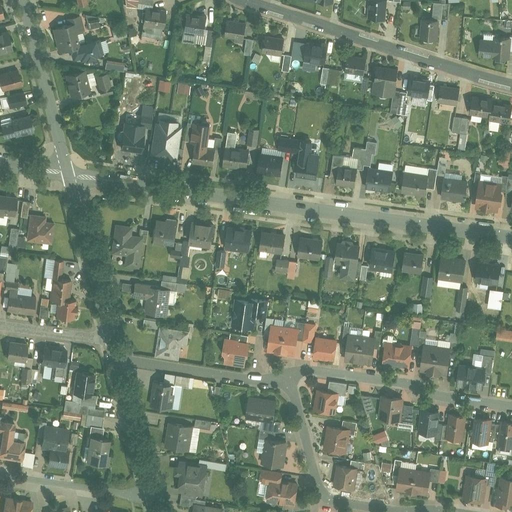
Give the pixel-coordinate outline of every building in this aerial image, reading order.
[(387,1),(372,0),(371,19),(385,20),(387,1)] [(450,4),(444,4),(442,19),(449,20),(450,4)] [(161,11),(147,8),(142,34),(154,36),(156,27),(164,28),(167,11),(161,10),(161,11)] [(100,16),(86,14),(89,29),(102,26),(100,16)] [(196,16),(188,15),(185,30),(205,33),(208,18),(196,16)] [(79,16),(68,19),(69,24),(73,24),(75,33),(83,31),(79,16)] [(439,21),(423,20),(422,39),(437,40),(439,21)] [(248,24),(229,21),(226,36),(246,39),(248,24)] [(69,24),(56,28),(58,37),(57,37),(60,51),(69,49),(70,51),(72,51),(79,49),(78,46),(75,33),(73,24),(69,24)] [(125,27),(112,30),(114,40),(127,37),(125,27)] [(216,30),(210,29),(207,45),(213,47),(216,30)] [(9,31),(0,33),(0,52),(13,49),(9,31)] [(75,33),(78,46),(86,43),(83,31),(75,33)] [(494,42),(483,41),(482,57),(493,57),(493,58),(509,59),(510,38),(495,37),(494,42)] [(285,40),(267,38),(265,53),(283,55),(285,40)] [(255,40),(249,39),(246,55),(253,56),(255,40)] [(79,49),(72,51),(74,58),(81,56),(82,59),(86,58),(87,60),(95,58),(94,55),(102,53),(99,40),(86,43),(78,46),(79,49)] [(322,46),(308,44),(306,60),(326,63),(329,46),(322,45),(322,46)] [(286,55),(284,71),(291,72),(293,56),(286,55)] [(367,59),(349,56),(347,71),(357,73),(357,70),(366,71),(367,59)] [(124,64),(106,61),(105,69),(123,72),(124,64)] [(332,69),(324,68),(322,82),(329,84),(332,69)] [(398,71),(378,68),(375,92),(394,95),(394,91),(395,91),(398,71)] [(343,71),(332,69),(329,84),(341,85),(343,71)] [(18,70),(0,74),(0,75),(4,89),(22,85),(18,70)] [(86,71),(68,75),(72,87),(71,88),(73,97),(91,92),(86,71)] [(107,73),(100,75),(104,89),(111,87),(107,73)] [(371,78),(364,77),(361,93),(369,94),(371,78)] [(430,82),(412,79),(410,93),(428,96),(430,82)] [(172,82),(160,80),(159,90),(170,92),(172,82)] [(191,84),(179,83),(178,93),(190,95),(191,84)] [(104,89),(100,90),(102,96),(114,93),(112,86),(111,87),(104,89)] [(460,91),(442,88),(439,101),(458,104),(460,91)] [(395,91),(394,91),(394,95),(392,106),(399,107),(401,92),(395,91)] [(24,92),(9,95),(11,107),(27,104),(24,92)] [(493,100),(473,98),(471,114),(490,117),(492,103),(493,100)] [(511,110),(511,105),(492,103),(490,117),(490,119),(510,122),(511,110)] [(154,116),(144,114),(142,125),(152,127),(154,117),(154,116)] [(12,118),(11,117),(2,119),(1,120),(2,122),(1,123),(5,136),(16,133),(16,135),(34,131),(30,115),(12,119),(12,118)] [(164,125),(158,124),(159,118),(154,117),(152,127),(151,131),(156,131),(163,132),(164,125)] [(462,118),(455,117),(453,132),(460,134),(462,118)] [(470,119),(462,118),(460,134),(467,135),(470,119)] [(164,125),(163,132),(156,131),(152,154),(162,156),(161,160),(168,161),(169,157),(177,158),(182,123),(165,120),(164,125)] [(195,123),(189,122),(186,140),(193,141),(195,123)] [(209,123),(203,122),(202,124),(195,123),(193,141),(198,142),(197,145),(207,146),(208,140),(209,141),(211,125),(210,125),(209,123)] [(260,129),(253,128),(250,144),(258,145),(260,129)] [(144,134),(124,131),(123,131),(122,132),(121,132),(121,133),(120,134),(120,135),(120,136),(120,137),(121,138),(121,139),(123,140),(124,140),(123,148),(136,150),(136,147),(142,148),(144,134)] [(224,165),(240,167),(240,165),(248,166),(250,150),(236,148),(239,133),(229,131),(224,165)] [(223,138),(216,137),(215,148),(216,148),(216,149),(221,150),(223,138)] [(296,140),(283,137),(281,149),(294,151),(296,140)] [(304,141),(296,140),(294,151),(303,152),(304,141)] [(313,142),(304,141),(303,152),(302,157),(311,159),(313,142)] [(197,145),(196,146),(197,146),(194,162),(214,165),(216,149),(216,148),(215,148),(197,145)] [(367,147),(355,146),(354,157),(359,158),(365,158),(367,147)] [(373,148),(367,147),(365,158),(366,159),(365,163),(371,164),(373,148)] [(284,157),(262,153),(259,171),(281,175),(284,157)] [(346,155),(334,154),(333,164),(345,166),(346,155)] [(510,156),(503,155),(501,163),(504,163),(504,166),(509,167),(510,156)] [(311,159),(302,157),(299,175),(318,178),(320,163),(310,162),(311,159)] [(448,161),(440,160),(438,168),(438,173),(446,175),(448,161)] [(345,166),(333,164),(331,180),(332,182),(356,185),(358,168),(345,166)] [(438,168),(429,167),(428,175),(429,175),(427,187),(435,189),(438,173),(438,168)] [(393,171),(371,168),(368,187),(390,190),(393,171)] [(428,175),(406,171),(403,192),(426,196),(427,187),(429,175),(428,175)] [(483,172),(476,171),(474,187),(480,187),(481,181),(483,172)] [(509,176),(503,175),(501,184),(502,184),(501,191),(507,191),(509,178),(509,176)] [(468,181),(445,178),(443,197),(465,200),(468,181)] [(480,187),(477,206),(487,208),(491,182),(481,181),(480,187)] [(501,184),(491,182),(487,208),(498,209),(501,191),(502,184),(501,184)] [(18,198),(0,195),(0,212),(5,213),(16,214),(18,198)] [(31,202),(24,201),(21,217),(28,218),(31,202)] [(45,217),(31,215),(29,233),(35,234),(34,241),(51,243),(54,222),(45,221),(45,217)] [(179,221),(167,219),(167,222),(157,220),(154,238),(166,240),(166,241),(176,243),(179,221)] [(215,225),(193,222),(191,241),(192,241),(192,239),(204,241),(204,243),(213,244),(215,225)] [(131,228),(118,226),(114,252),(129,254),(128,265),(139,267),(142,243),(143,238),(140,238),(130,236),(131,228)] [(19,229),(12,228),(9,246),(17,247),(18,236),(19,229)] [(229,228),(226,247),(233,248),(234,246),(241,247),(240,250),(250,251),(253,231),(229,228)] [(150,231),(142,230),(140,238),(143,238),(142,243),(148,244),(150,231)] [(285,235),(263,232),(260,249),(268,250),(268,249),(283,251),(285,235)] [(24,248),(25,237),(18,236),(17,247),(24,248)] [(322,240),(301,237),(298,255),(307,256),(307,254),(320,256),(322,240)] [(342,243),(338,243),(336,262),(342,263),(342,264),(345,265),(343,274),(356,276),(357,265),(358,265),(358,262),(360,246),(352,245),(353,242),(343,240),(342,243)] [(184,243),(178,242),(177,251),(172,250),(171,257),(182,258),(184,243)] [(16,248),(1,246),(1,252),(15,254),(16,248)] [(395,252),(373,249),(371,267),(382,269),(382,268),(392,269),(391,270),(392,270),(395,252)] [(227,252),(219,251),(217,267),(225,268),(227,252)] [(416,255),(405,254),(403,270),(412,271),(412,270),(421,271),(423,255),(416,254),(416,255)] [(64,260),(47,258),(46,268),(54,269),(54,265),(64,266),(64,260)] [(466,261),(442,258),(440,277),(463,281),(466,261)] [(290,261),(277,259),(276,270),(289,271),(290,261)] [(296,262),(290,261),(289,271),(288,276),(294,277),(296,262)] [(5,279),(14,280),(16,263),(7,262),(6,271),(5,279)] [(486,264),(479,263),(476,281),(498,284),(500,266),(495,265),(495,264),(487,263),(486,264)] [(64,266),(54,265),(54,269),(53,278),(55,278),(55,277),(62,278),(64,266)] [(434,277),(424,276),(421,295),(431,296),(434,277)] [(62,278),(55,277),(55,278),(52,299),(59,300),(69,301),(70,299),(72,280),(62,278)] [(19,282),(7,280),(6,289),(5,289),(4,292),(11,293),(18,294),(19,282)] [(179,282),(163,280),(162,288),(170,289),(177,290),(179,282)] [(123,283),(122,290),(134,292),(135,285),(123,283)] [(162,288),(135,285),(134,292),(134,295),(149,297),(147,312),(166,314),(170,289),(162,288)] [(468,288),(460,287),(458,302),(466,304),(468,288)] [(221,288),(220,297),(231,298),(232,289),(221,288)] [(502,291),(494,290),(492,303),(500,304),(502,291)] [(18,294),(11,293),(9,309),(33,313),(36,297),(18,294)] [(252,301),(237,299),(236,311),(232,313),(235,317),(234,324),(241,325),(243,328),(247,326),(254,327),(256,313),(258,299),(252,298),(252,301)] [(69,301),(59,300),(57,316),(74,318),(75,312),(77,313),(78,306),(76,306),(77,300),(70,299),(69,301)] [(269,301),(258,299),(256,313),(267,315),(269,301)] [(311,301),(308,311),(319,314),(321,303),(311,301)] [(42,305),(41,305),(40,317),(47,318),(49,306),(47,306),(42,305)] [(274,318),(267,317),(265,335),(271,336),(273,326),(274,318)] [(159,321),(145,319),(144,325),(158,328),(159,321)] [(306,323),(299,322),(298,329),(299,329),(297,339),(304,340),(306,323)] [(316,324),(306,323),(304,340),(314,342),(316,324)] [(351,326),(345,325),(343,343),(348,344),(350,334),(351,326)] [(273,326),(271,336),(269,349),(277,351),(277,349),(282,350),(286,328),(273,326)] [(421,327),(413,326),(411,344),(419,345),(420,337),(421,327)] [(189,332),(162,328),(160,342),(162,342),(160,352),(168,354),(168,357),(179,359),(181,344),(187,345),(189,332)] [(298,329),(286,328),(282,350),(288,351),(288,352),(295,353),(297,339),(299,329),(298,329)] [(511,329),(498,328),(496,339),(511,340),(511,329)] [(383,331),(376,330),(375,338),(376,338),(374,348),(380,348),(383,331)] [(249,335),(232,333),(230,339),(239,341),(239,342),(248,344),(249,335)] [(350,334),(348,344),(346,359),(353,360),(354,360),(354,359),(357,359),(356,362),(359,362),(363,336),(350,334)] [(375,338),(363,336),(359,362),(362,362),(362,360),(365,360),(364,361),(365,362),(372,363),(374,348),(376,338),(375,338)] [(427,338),(420,337),(419,345),(418,352),(424,353),(425,345),(427,338)] [(337,340),(318,338),(315,355),(322,356),(322,357),(328,358),(328,357),(334,358),(337,340)] [(230,339),(227,339),(226,343),(227,349),(227,350),(229,350),(228,356),(227,356),(226,362),(243,365),(244,360),(245,360),(246,352),(246,351),(245,351),(246,349),(248,350),(249,344),(248,344),(239,342),(239,341),(230,339)] [(458,342),(451,341),(450,348),(451,349),(449,357),(455,358),(458,342)] [(29,345),(10,342),(8,357),(25,359),(27,360),(27,356),(29,345)] [(402,343),(397,342),(394,344),(390,344),(387,346),(384,362),(409,365),(412,347),(404,346),(402,343)] [(425,345),(424,353),(422,369),(428,370),(428,372),(434,373),(438,347),(425,345)] [(66,349),(45,347),(43,363),(55,364),(54,370),(55,370),(63,371),(66,349)] [(450,348),(438,347),(434,373),(440,374),(441,372),(447,373),(449,357),(451,349),(450,348)] [(495,356),(480,354),(478,367),(486,368),(485,372),(493,373),(495,356)] [(34,357),(27,356),(27,360),(25,359),(24,367),(22,381),(30,382),(32,369),(34,357)] [(478,367),(461,364),(458,384),(467,385),(467,386),(474,387),(475,387),(483,388),(485,372),(486,368),(478,367)] [(39,370),(32,369),(30,382),(37,383),(39,370)] [(94,374),(79,372),(76,392),(82,393),(91,394),(91,391),(92,385),(93,385),(95,376),(94,376),(94,374)] [(192,377),(177,375),(176,384),(177,385),(176,386),(190,388),(192,377)] [(348,383),(330,380),(328,391),(338,393),(338,394),(346,395),(348,383)] [(176,384),(157,381),(153,405),(173,409),(175,396),(173,396),(174,386),(176,386),(177,385),(176,384)] [(328,391),(319,390),(318,398),(319,398),(317,405),(316,409),(343,413),(335,412),(338,394),(338,393),(328,391)] [(41,395),(36,391),(32,396),(37,400),(41,395)] [(91,394),(82,393),(82,394),(81,401),(80,404),(88,405),(95,406),(96,395),(93,394),(94,392),(91,391),(91,394)] [(82,394),(73,393),(72,400),(81,401),(82,394)] [(371,396),(362,396),(367,412),(375,410),(371,396)] [(403,399),(383,396),(380,417),(400,419),(400,420),(402,404),(403,399)] [(276,401),(251,397),(248,417),(265,419),(273,421),(273,420),(276,401)] [(65,400),(64,410),(79,412),(80,402),(65,400)] [(27,405),(4,402),(3,407),(26,411),(27,405)] [(79,412),(87,413),(88,405),(80,404),(79,412)] [(413,405),(402,404),(400,420),(400,419),(398,428),(414,430),(413,405)] [(104,410),(89,407),(88,414),(103,416),(104,410)] [(440,412),(423,410),(420,431),(436,433),(437,433),(438,424),(440,412)] [(81,414),(64,411),(63,417),(80,420),(81,414)] [(103,416),(88,414),(86,426),(102,428),(103,416)] [(456,414),(452,414),(450,425),(448,437),(449,437),(462,439),(465,417),(456,416),(456,414)] [(212,421),(197,418),(196,427),(211,429),(212,421)] [(273,421),(265,419),(264,429),(276,431),(281,432),(282,421),(273,420),(273,421)] [(486,420),(477,419),(474,440),(488,442),(488,440),(491,423),(491,419),(487,419),(486,420)] [(358,422),(344,420),(343,429),(349,430),(348,434),(356,435),(358,422)] [(47,422),(41,421),(38,436),(44,437),(46,426),(47,426),(47,422)] [(507,422),(503,421),(502,424),(501,438),(500,444),(511,445),(511,423),(507,423),(507,422)] [(16,425),(0,422),(0,432),(4,433),(15,435),(15,433),(16,425)] [(192,426),(171,422),(167,446),(188,449),(190,440),(188,440),(190,426),(192,426)] [(491,423),(488,440),(494,441),(495,437),(497,424),(491,423)] [(444,424),(438,424),(437,433),(436,433),(435,438),(442,439),(444,424)] [(450,425),(444,424),(442,439),(442,438),(448,439),(449,437),(448,437),(450,425)] [(60,428),(51,426),(51,427),(47,426),(46,426),(44,437),(43,447),(51,448),(51,447),(65,450),(68,430),(60,428)] [(343,429),(331,427),(327,450),(342,452),(343,445),(346,445),(348,434),(349,430),(343,429)] [(264,429),(261,428),(259,437),(267,438),(275,440),(276,431),(264,429)] [(102,431),(91,430),(90,437),(91,437),(89,448),(91,449),(89,461),(108,464),(109,454),(107,454),(109,439),(101,438),(102,431)] [(386,430),(373,435),(376,443),(389,439),(386,430)] [(15,435),(4,433),(0,457),(21,460),(25,435),(15,433),(15,435)] [(79,434),(72,433),(71,443),(77,444),(79,434)] [(275,440),(267,438),(263,463),(282,466),(286,441),(275,440)] [(65,450),(51,447),(51,448),(48,464),(67,467),(69,450),(65,450)] [(228,463),(201,459),(200,464),(208,466),(226,469),(228,463)] [(366,462),(352,459),(351,467),(358,468),(364,469),(366,462)] [(403,460),(396,459),(393,475),(400,476),(401,468),(402,468),(403,461),(403,460)] [(200,464),(181,461),(180,466),(179,466),(178,467),(177,467),(177,469),(177,470),(178,471),(179,472),(183,473),(180,490),(183,490),(198,493),(200,479),(205,480),(208,466),(200,464)] [(417,463),(403,461),(402,468),(416,470),(417,463)] [(392,464),(383,462),(381,470),(391,472),(392,464)] [(351,467),(339,464),(335,485),(354,488),(358,468),(351,467)] [(497,468),(488,466),(486,478),(485,484),(494,486),(497,468)] [(441,469),(431,467),(430,472),(431,472),(430,480),(439,482),(441,469)] [(402,468),(401,468),(400,476),(398,489),(413,491),(416,470),(402,468)] [(283,472),(263,469),(261,481),(271,482),(272,479),(282,480),(283,472)] [(416,470),(413,491),(428,493),(430,480),(431,472),(430,472),(416,470)] [(486,478),(469,475),(465,498),(483,500),(485,484),(486,478)] [(511,480),(511,478),(502,477),(498,505),(505,506),(506,501),(511,502),(511,480)] [(282,480),(272,479),(271,482),(270,488),(268,489),(267,492),(269,494),(268,499),(295,504),(298,483),(282,480)] [(198,493),(183,490),(181,504),(190,506),(190,504),(191,498),(197,499),(198,493)] [(30,511),(32,502),(7,498),(4,511),(30,511)] [(197,499),(191,498),(190,504),(196,505),(196,504),(206,506),(207,500),(197,499)]
